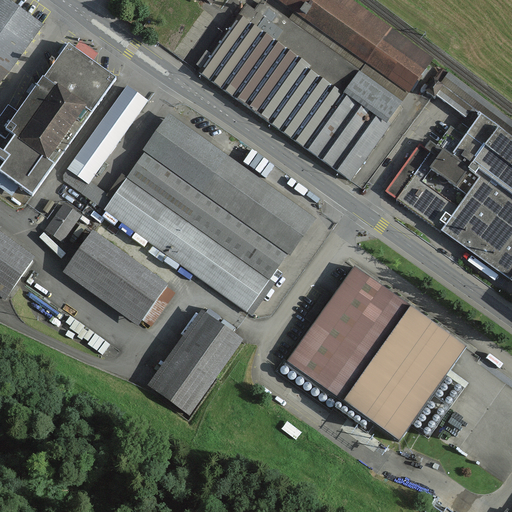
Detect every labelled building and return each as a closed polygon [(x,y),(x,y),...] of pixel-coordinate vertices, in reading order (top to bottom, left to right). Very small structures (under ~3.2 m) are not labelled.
[(430,65),(337,0),(200,0),(211,7),(215,0),(275,0),(410,94),(430,65)] [(0,84),(39,29),(0,1),(0,84)] [(269,28),(243,9),(199,72),(349,179),(401,107),(276,18),(269,28)] [(117,80),(67,45),(16,116),(7,110),(0,120),(0,139),(8,145),(0,156),(0,165),(2,167),(0,170),(0,176),(32,199),(117,80)] [(511,125),(445,76),(434,91),(477,122),(451,157),(425,137),(383,193),(511,288),(511,125)] [(146,103),(126,89),(68,173),(88,186),(146,103)] [(313,220),(168,118),(102,212),(246,314),(313,220)] [(81,218),(65,206),(47,231),(63,242),(81,218)] [(166,287),(92,234),(64,273),(138,326),(166,287)] [(34,261),(0,237),(0,294),(7,299),(34,261)] [(466,348),(353,268),(286,363),(399,442),(466,348)] [(242,343),(202,314),(151,386),(191,414),(242,343)]
